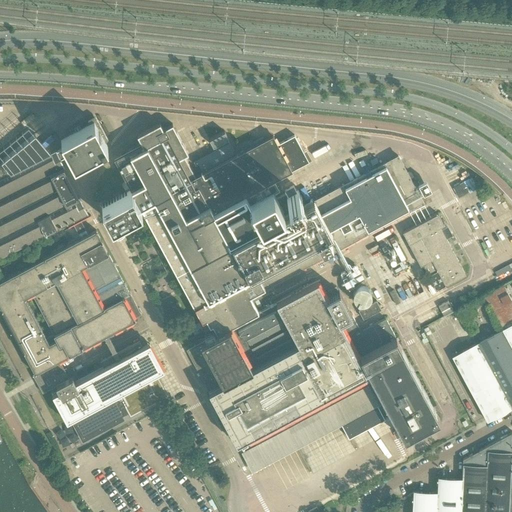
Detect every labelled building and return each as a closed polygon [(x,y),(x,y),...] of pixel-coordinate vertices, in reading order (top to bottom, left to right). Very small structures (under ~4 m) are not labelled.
[(107,145),(104,140),(107,139),(95,116),(88,120),(89,123),(61,138),(65,146),(57,151),(56,150),(55,151),(50,153),(51,152),(35,133),(1,161),(0,160),(0,257),(88,213),(79,197),(78,197),(63,168),(64,167),(64,165),(63,166),(60,159),(70,154),(74,163),(107,145)] [(423,203),(398,155),(313,201),(281,218),(279,219),(269,224),(232,244),(230,246),(212,214),(213,213),(229,243),(262,226),(261,224),(250,204),(273,192),(274,194),(279,191),(274,180),(292,171),(291,170),(277,144),(273,135),(264,140),(263,138),(256,141),(257,143),(256,144),(235,155),(229,144),(229,143),(230,142),(229,142),(227,139),(228,138),(224,131),(209,139),(212,144),(213,146),(214,146),(216,149),(197,159),(199,163),(204,172),(195,177),(184,156),(188,153),(183,144),(176,131),(172,123),(163,128),(160,122),(137,134),(138,136),(138,135),(143,144),(144,147),(117,162),(131,189),(102,205),(111,223),(141,207),(146,217),(194,307),(195,308),(202,321),(199,322),(202,329),(210,325),(212,324),(217,333),(186,350),(217,406),(213,408),(224,427),(225,429),(228,428),(249,465),(255,462),(257,466),(268,460),(262,449),(259,450),(256,444),(288,428),(290,432),(334,409),(331,405),(374,382),(384,401),(398,429),(394,431),(398,438),(402,435),(404,438),(440,419),(385,318),(361,331),(339,290),(338,291),(336,286),(324,293),(317,280),(258,311),(252,300),(260,295),(258,291),(423,203)] [(291,170),(308,161),(299,144),(294,135),(277,144),(291,170)] [(460,196),(475,187),(469,177),(453,186),(460,196)] [(287,196),(286,197),(290,204),(293,203),(298,200),(302,198),(298,191),(296,191),(293,185),(284,189),(287,196)] [(273,192),(250,204),(261,224),(267,221),(269,224),(279,219),(277,215),(284,212),(274,194),(273,192)] [(438,213),(403,232),(420,265),(422,264),(436,290),(466,274),(465,274),(440,227),(444,225),(438,213)] [(130,293),(108,253),(96,230),(88,234),(81,220),(74,224),(81,238),(5,278),(0,267),(0,279),(1,281),(0,280),(0,305),(1,308),(1,309),(2,310),(2,311),(7,319),(7,320),(8,320),(12,329),(12,330),(13,331),(18,340),(18,341),(19,341),(23,350),(23,351),(24,351),(24,352),(29,361),(29,362),(30,362),(35,371),(34,371),(35,372),(35,373),(43,368),(45,372),(42,374),(44,376),(45,379),(48,377),(53,386),(56,385),(59,391),(52,394),(67,422),(74,418),(84,437),(128,413),(130,416),(158,401),(169,395),(157,373),(164,370),(149,342),(142,346),(139,340),(117,352),(108,334),(135,319),(134,318),(141,315),(130,294),(130,293)] [(405,258),(394,237),(389,239),(401,261),(405,258)] [(511,262),(494,272),(497,276),(510,269),(510,268),(511,266),(511,262)] [(511,300),(503,285),(484,295),(488,302),(503,329),(511,345),(511,300)] [(364,304),(365,304),(366,303),(367,303),(368,302),(369,301),(370,299),(371,298),(371,297),(371,295),(371,294),(371,293),(371,292),(370,291),(370,290),(369,289),(368,289),(368,288),(367,287),(365,287),(365,286),(363,286),(361,286),(360,286),(358,286),(358,287),(357,287),(356,288),(355,289),(354,290),(353,291),(353,293),(353,294),(353,296),(353,297),(353,299),(354,300),(355,302),(356,302),(358,303),(359,304),(360,304),(361,304),(363,304),(364,304)] [(487,303),(483,295),(469,303),(473,310),(487,303)] [(376,300),(358,310),(363,318),(381,309),(376,300)] [(438,305),(444,316),(453,311),(448,300),(438,305)] [(454,312),(460,323),(464,321),(458,309),(454,312)] [(511,345),(503,329),(478,343),(511,406),(511,345)] [(511,406),(478,343),(453,356),(487,420),(511,406)] [(341,424),(348,438),(386,418),(378,404),(341,424)] [(508,511),(511,438),(511,433),(511,432),(487,445),(484,511),(508,511)] [(460,511),(484,511),(487,445),(463,458),(462,479),(460,511)] [(460,511),(462,479),(438,478),(437,493),(435,511),(460,511)] [(413,492),(412,510),(433,511),(435,511),(437,493),(413,492)]
